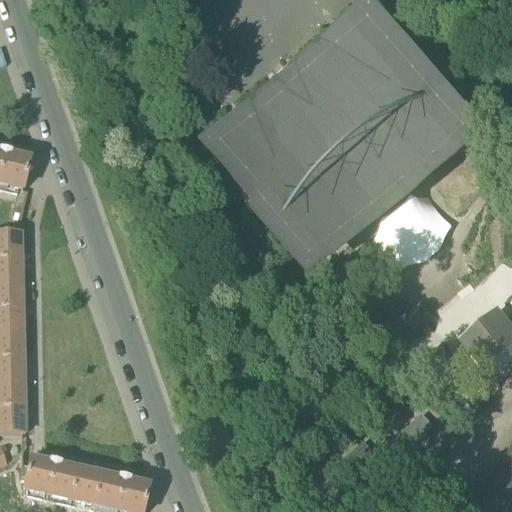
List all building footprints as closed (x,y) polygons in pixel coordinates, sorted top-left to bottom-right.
[(483,133),(370,0),(357,0),(187,144),(305,283),(483,133)] [(108,74),(108,72),(117,8),(104,6),(95,72),(108,74)] [(156,114),(190,102),(199,99),(190,74),(147,89),(156,114)] [(153,182),(165,177),(140,121),(128,126),(153,182)] [(0,191),(18,196),(22,196),(28,167),(10,162),(11,160),(0,157),(0,191)] [(16,205),(9,233),(18,233),(25,204),(16,202),(16,205)] [(8,240),(0,239),(0,264),(21,265),(20,240),(17,240),(8,240)] [(21,265),(0,264),(0,289),(21,290),(21,265)] [(21,290),(0,289),(0,314),(22,314),(21,290)] [(0,314),(0,339),(22,339),(22,314),(0,314)] [(511,361),(511,337),(502,325),(465,356),(487,382),(511,361)] [(0,339),(0,364),(23,364),(22,339),(0,339)] [(416,370),(400,373),(401,378),(404,382),(405,384),(420,382),(420,383),(421,382),(421,380),(429,378),(456,373),(451,383),(452,383),(457,388),(460,385),(480,391),(482,386),(480,383),(480,384),(466,373),(462,376),(457,372),(454,359),(416,368),(416,370)] [(23,364),(0,364),(0,389),(23,389),(23,364)] [(0,389),(0,414),(24,414),(23,389),(0,389)] [(0,439),(24,439),(24,414),(0,414),(0,439)] [(402,438),(410,447),(431,429),(423,420),(402,438)] [(507,511),(511,503),(511,455),(486,511),(507,511)] [(379,458),(319,511),(347,511),(393,473),(379,458)] [(89,511),(143,511),(147,493),(129,489),(130,486),(118,484),(117,486),(60,473),(60,471),(48,468),(48,471),(30,466),(28,473),(22,472),(17,495),(89,511)]
